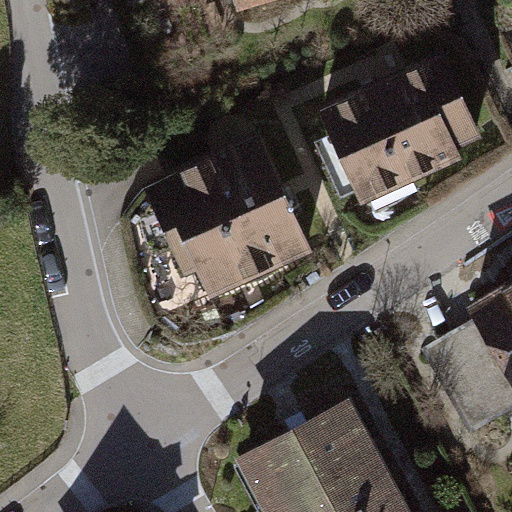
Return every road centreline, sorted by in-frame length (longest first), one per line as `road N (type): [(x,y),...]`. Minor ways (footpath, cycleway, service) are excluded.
road 1 (residential): [(33,0),(139,440)]
road 2 (residential): [(139,440),(511,188)]
